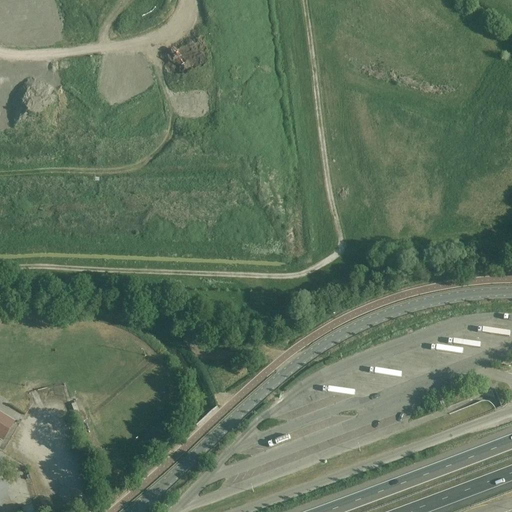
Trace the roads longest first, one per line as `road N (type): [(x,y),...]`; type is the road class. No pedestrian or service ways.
road 1 (tertiary): [(132,511),(272,385),(346,333),(451,296),(511,293)]
road 2 (track): [(300,365),(160,312),(73,293),(0,296)]
road 3 (motorway): [(511,444),(331,511)]
